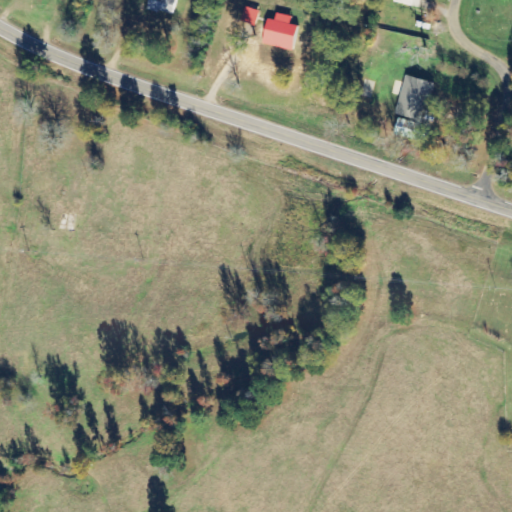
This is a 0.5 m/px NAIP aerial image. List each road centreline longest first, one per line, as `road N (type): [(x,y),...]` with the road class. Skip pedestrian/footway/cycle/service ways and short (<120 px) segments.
road 1 (tertiary): [(511,204),(116,72),(0,22)]
road 2 (residential): [(482,192),(511,83),(509,56),(462,27),(458,0)]
